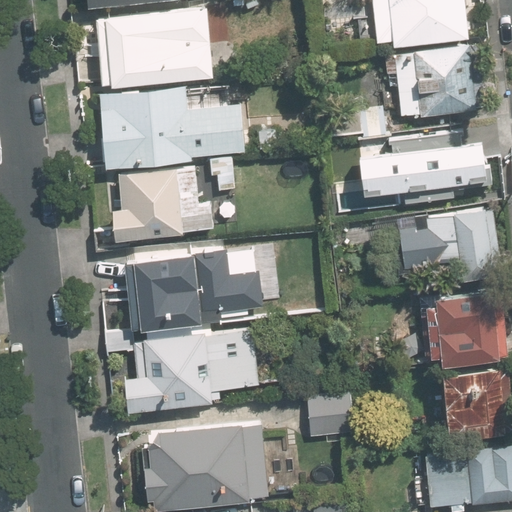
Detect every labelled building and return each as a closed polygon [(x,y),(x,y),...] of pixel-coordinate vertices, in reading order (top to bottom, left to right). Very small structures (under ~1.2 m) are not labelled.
[(195,0),(104,6),(109,75),(219,68),(214,0),(195,0)] [(328,47),(324,0),(302,0),(306,49),(328,47)] [(465,0),(372,0),(377,39),(394,37),(395,43),(469,34),(465,0)] [(469,40),(394,49),(402,114),(477,105),(469,40)] [(108,84),(113,159),(251,150),(247,98),(195,102),(194,79),(108,84)] [(388,134),(384,103),(320,110),(323,135),(363,131),(364,137),(388,134)] [(479,162),(446,133),(409,174),(433,196),(441,186),(451,194),(479,162)] [(203,198),(200,160),(122,164),(126,229),(217,224),(216,197),(203,198)] [(462,258),(463,273),(503,269),(495,202),(456,207),(457,218),(402,224),(406,264),(462,258)] [(128,255),(136,321),(227,311),(219,245),(128,255)] [(434,292),(442,358),(509,351),(502,285),(434,292)] [(133,370),(136,402),(220,393),(219,381),(264,376),(257,320),(214,325),(213,317),(150,324),(151,332),(138,333),(143,369),(133,370)] [(511,399),(508,360),(444,366),(451,432),(511,424),(511,399)] [(307,394),(310,433),(354,429),(350,390),(307,394)] [(155,440),(161,502),(272,492),(265,413),(164,423),(155,440)] [(511,444),(425,454),(431,500),(511,491),(511,444)] [(345,511),(345,502),(313,505),(313,511),(345,511)]
